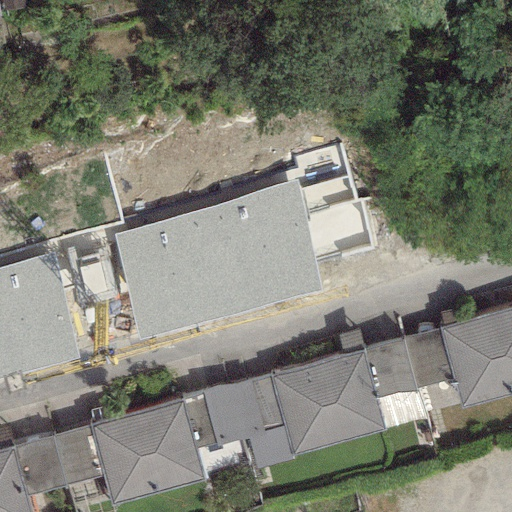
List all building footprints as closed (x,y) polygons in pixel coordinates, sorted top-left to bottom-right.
[(24,0),(0,0),(2,12),(26,8),(24,0)] [(293,183),(113,237),(140,341),(324,286),(293,183)] [(51,255),(0,268),(0,379),(79,358),(51,255)] [(511,306),(437,327),(452,381),(460,411),(511,396),(511,306)] [(452,381),(437,327),(400,339),(413,390),(452,381)] [(413,390),(400,339),(361,349),(374,400),(413,390)] [(361,349),(268,374),(290,458),(383,433),(374,400),(361,349)] [(290,458),(268,374),(225,384),(241,441),(247,438),(255,468),(290,458)] [(241,441),(225,384),(179,397),(180,401),(195,454),(241,441)] [(180,401),(88,426),(103,477),(109,505),(202,482),(195,454),(180,401)] [(103,477),(88,426),(52,437),(66,486),(103,477)] [(66,486),(52,437),(11,449),(24,498),(66,486)] [(11,449),(0,451),(0,511),(27,511),(24,498),(11,449)]
